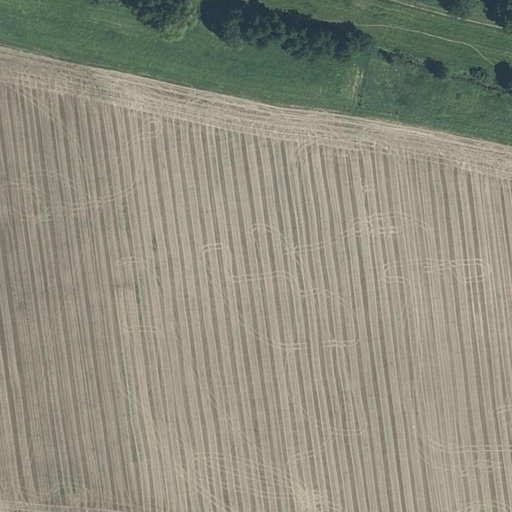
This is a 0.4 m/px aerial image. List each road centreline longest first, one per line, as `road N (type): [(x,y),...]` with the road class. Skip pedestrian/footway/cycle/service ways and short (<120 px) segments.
road 1 (track): [(511,140),(233,97),(0,48)]
road 2 (track): [(511,32),(373,0)]
